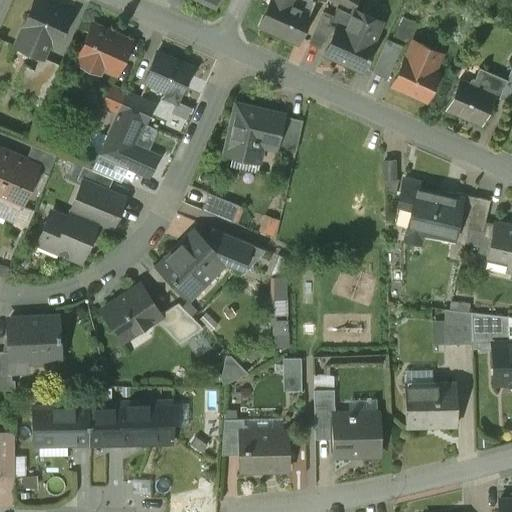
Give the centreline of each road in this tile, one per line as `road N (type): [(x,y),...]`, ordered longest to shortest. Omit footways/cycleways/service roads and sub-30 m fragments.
road 1 (residential): [(237,50),(171,204),(136,256),(62,292),(0,288)]
road 2 (residential): [(237,50),(511,171)]
road 3 (residential): [(511,458),(251,511)]
